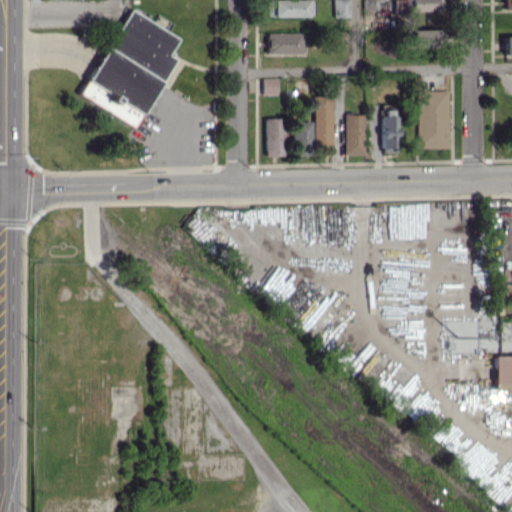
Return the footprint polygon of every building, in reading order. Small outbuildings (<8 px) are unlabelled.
[(263,0),(263,17),(307,16),(306,0),(263,0)] [(330,0),(331,17),(347,16),(346,0),(330,0)] [(383,0),(375,1),(374,0),(359,0),(360,8),(383,8),(383,0)] [(408,10),(439,10),(439,0),(391,0),(391,13),(404,13),(404,1),(409,1),(408,10)] [(511,0),(501,0),(502,10),(511,9),(511,0)] [(175,37),(125,9),(76,96),(132,127),(170,58),(165,55),(175,37)] [(407,46),(436,46),(436,29),(407,29),(407,46)] [(299,32),(263,33),(263,54),(299,53),(299,32)] [(511,55),(511,34),(501,35),(501,55),(511,55)] [(274,94),(275,78),(259,78),(259,94),(274,94)] [(413,147),(445,147),(446,90),(414,90),(413,147)] [(311,95),(310,151),(328,151),(329,95),(311,95)] [(394,151),(393,109),(378,109),(379,151),(394,151)] [(361,114),(341,114),(342,154),(361,154),(361,114)] [(281,155),(280,117),(261,118),(262,155),(281,155)] [(290,121),(291,155),(309,155),(308,121),(290,121)] [(511,354),(490,355),(490,383),(511,382),(511,354)]
